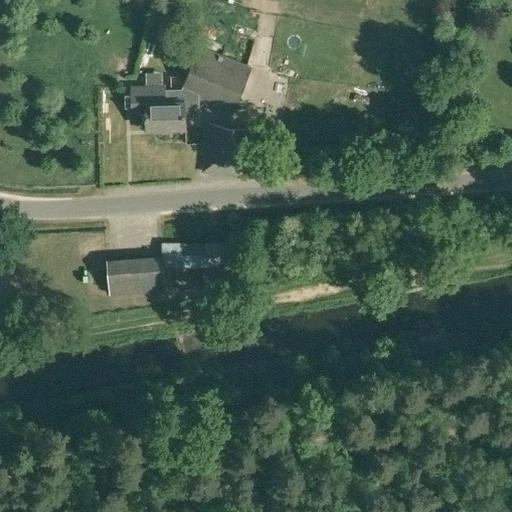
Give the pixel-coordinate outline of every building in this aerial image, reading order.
[(199,47),(182,89),(198,89),(198,97),(234,111),(251,67),(219,55),(205,49),(199,47)] [(164,85),(132,86),(132,113),(146,113),(147,128),(174,128),(186,127),(186,116),(199,115),(198,97),(198,89),(182,89),(171,89),(171,101),(165,102),(164,85)] [(354,90),(317,86),(315,98),(353,103),(354,90)] [(249,128),(210,123),(202,171),(242,176),(249,128)] [(181,269),(233,268),(232,246),(180,246),(181,269)] [(165,289),(163,257),(107,262),(109,294),(165,289)]
